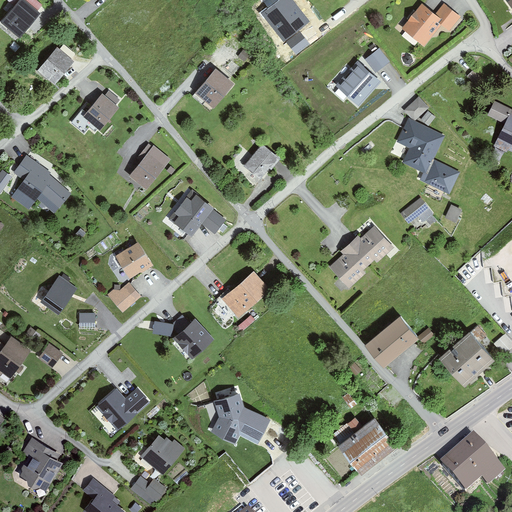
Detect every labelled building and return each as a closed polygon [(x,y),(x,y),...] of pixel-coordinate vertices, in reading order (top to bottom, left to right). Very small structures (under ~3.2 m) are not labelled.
[(22,0),(1,26),(20,41),(41,15),(22,0)] [(8,0),(6,2),(13,8),(20,0),(8,0)] [(449,32),(461,18),(443,4),(434,14),(422,4),(402,29),(424,47),(441,26),(449,32)] [(76,62),(58,47),(37,72),(55,87),(76,62)] [(379,48),(365,59),(376,73),(390,63),(379,48)] [(358,60),(336,85),(359,106),(381,81),(358,60)] [(214,107),(235,83),(217,68),(196,92),(214,107)] [(101,131),(120,106),(102,93),(83,118),(101,131)] [(429,108),(418,97),(404,111),(415,122),(429,108)] [(511,110),(493,102),(486,116),(505,125),(511,110)] [(430,126),(436,119),(428,112),(421,120),(430,126)] [(511,152),(511,113),(511,114),(496,145),(511,152)] [(461,174),(433,160),(445,138),(410,120),(398,143),(411,149),(403,164),(423,174),(419,181),(449,197),(461,174)] [(146,190),(171,159),(150,142),(143,151),(147,154),(129,176),(146,190)] [(262,181),(280,159),(263,144),(244,166),(262,181)] [(53,208),(68,190),(27,155),(12,172),(22,181),(13,192),(31,207),(40,197),(53,208)] [(193,191),(170,218),(192,236),(202,224),(213,210),(214,208),(193,191)] [(423,224),(432,216),(418,200),(400,215),(408,225),(418,218),(423,224)] [(456,224),(462,210),(451,205),(445,219),(456,224)] [(226,220),(213,210),(202,224),(216,234),(226,220)] [(357,238),(350,244),(369,267),(375,261),(377,264),(395,249),(375,227),(359,240),(357,238)] [(116,256),(131,280),(154,266),(140,242),(116,256)] [(369,267),(350,244),(341,252),(343,255),(330,267),(349,289),(366,275),(363,272),(369,267)] [(239,318),(270,289),(253,271),(222,300),(239,318)] [(60,275),(41,302),(59,315),(78,288),(60,275)] [(108,297),(122,313),(137,301),(123,285),(108,297)] [(80,313),(79,329),(95,329),(96,313),(80,313)] [(386,367),(420,338),(401,315),(367,344),(386,367)] [(154,331),(175,333),(176,320),(155,319),(154,331)] [(173,339),(191,361),(215,341),(197,319),(173,339)] [(465,385),(497,359),(473,331),(442,357),(465,385)] [(0,374),(9,381),(29,353),(10,340),(5,347),(0,353),(0,374)] [(39,359),(52,369),(65,353),(52,343),(39,359)] [(137,416),(136,414),(150,401),(137,388),(124,400),(117,391),(97,407),(106,418),(105,419),(117,432),(137,416)] [(242,412),(238,395),(215,402),(224,426),(219,434),(233,441),(238,433),(257,442),(266,423),(242,412)] [(377,415),(360,428),(352,418),(330,435),(341,448),(342,447),(362,473),(400,444),(377,415)] [(162,476),(185,448),(165,430),(141,458),(162,476)] [(489,490),(508,474),(476,436),(441,466),(466,496),(482,482),(489,490)] [(46,492),(64,464),(44,451),(46,447),(32,438),(22,454),(29,458),(19,475),(46,492)] [(125,511),(110,498),(119,487),(100,471),(84,491),(94,499),(83,511),(84,511),(125,511)] [(158,502),(166,490),(153,481),(150,484),(141,477),(131,489),(147,502),(151,497),(158,502)]
